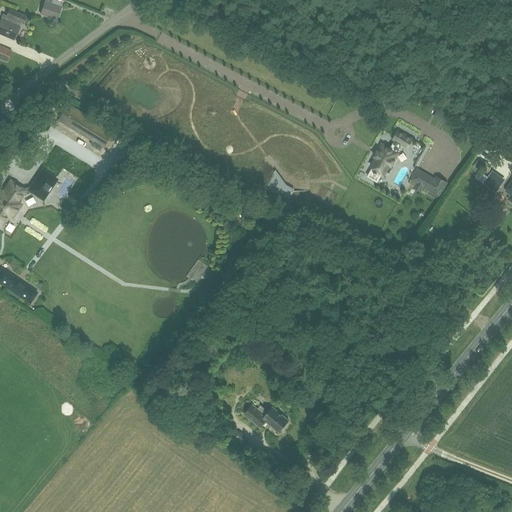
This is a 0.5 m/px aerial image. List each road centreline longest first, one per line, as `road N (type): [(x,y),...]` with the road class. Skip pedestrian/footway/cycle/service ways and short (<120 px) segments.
road 1 (secondary): [(342,511),(511,304)]
road 2 (unclassified): [(0,105),(140,0)]
